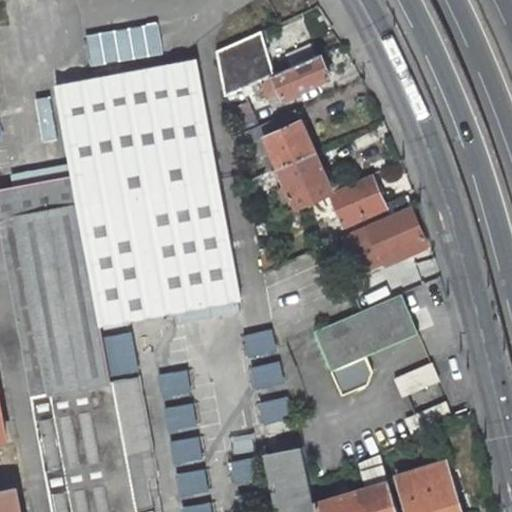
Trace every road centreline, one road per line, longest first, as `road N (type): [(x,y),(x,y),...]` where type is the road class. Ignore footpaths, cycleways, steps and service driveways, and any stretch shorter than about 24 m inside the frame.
road 1 (secondary): [(372,8),(436,148),(511,420)]
road 2 (trunk): [(408,0),(468,136),(511,296)]
road 3 (unknown): [(484,308),(398,357),(386,388),(352,412),(335,409),(301,376),(226,378)]
road 4 (trunk): [(453,0),(511,150)]
